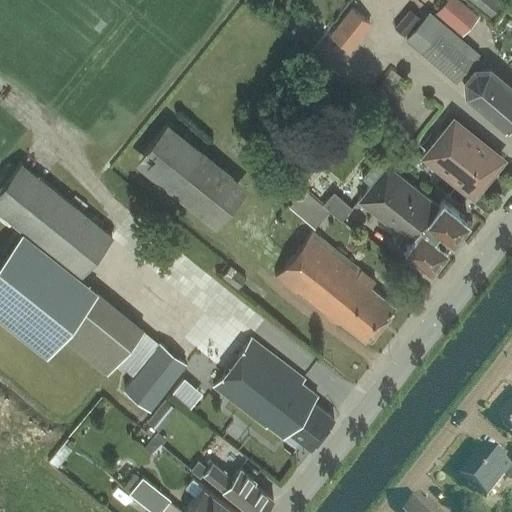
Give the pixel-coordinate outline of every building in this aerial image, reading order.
[(462,36),(477,17),(457,0),(445,0),(435,13),(462,36)] [(503,4),(498,0),(472,0),(492,16),(503,4)] [(351,8),(329,34),(346,49),(368,23),(351,8)] [(394,27),(403,36),(419,18),(409,9),(394,27)] [(406,38),(419,49),(456,81),(461,75),(467,80),(468,93),(508,128),(511,122),(511,87),(489,68),(476,69),(470,64),(479,54),(429,11),(406,38)] [(224,225),(259,185),(180,118),(145,158),(224,225)] [(454,120),(425,155),(458,182),(462,185),(473,194),(495,166),(502,158),(495,153),(454,120)] [(453,236),(467,219),(443,200),(439,205),(379,157),(363,177),(371,184),(358,200),(410,241),(406,246),(430,265),(444,248),(446,250),(455,238),(453,236)] [(21,163),(0,189),(0,211),(80,275),(112,235),(21,163)] [(314,228),(329,212),(303,189),(289,206),(314,228)] [(323,204),(341,220),(352,208),(333,192),(323,204)] [(60,337),(97,290),(22,230),(0,257),(0,317),(47,355),(60,337)] [(366,341),(394,306),(370,287),(375,281),(312,230),(275,275),(331,321),(341,321),(342,322),(366,341)] [(223,276),(238,288),(246,277),(231,266),(223,276)] [(251,338),(213,386),(282,440),(289,431),(310,448),(334,418),(313,401),(317,395),(301,383),(304,379),(251,338)] [(149,410),(186,364),(159,341),(134,373),(122,388),(149,410)] [(198,403),(210,390),(192,375),(181,388),(198,403)] [(511,406),(498,423),(511,435),(511,406)] [(511,469),(510,472),(483,451),(459,481),(486,502),(504,480),(511,483),(511,469)] [(261,511),(273,498),(254,482),(253,478),(240,467),(232,478),(219,467),(218,468),(211,463),(203,474),(250,511),(261,511)] [(126,489),(152,511),(160,511),(171,500),(139,474),(126,489)] [(236,511),(204,486),(183,511),(236,511)] [(432,511),(420,500),(408,511),(432,511)]
